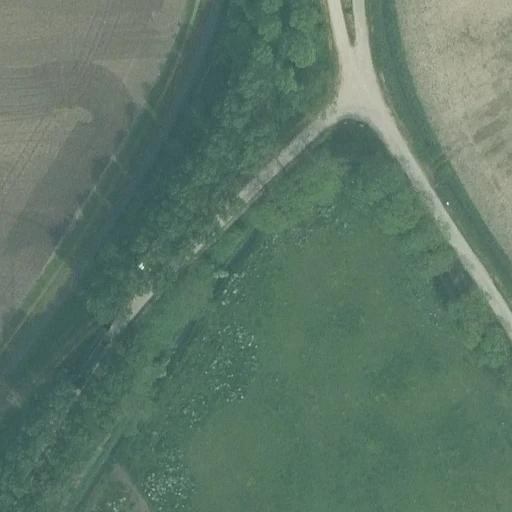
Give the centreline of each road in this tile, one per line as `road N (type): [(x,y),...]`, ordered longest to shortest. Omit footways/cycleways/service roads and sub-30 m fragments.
road 1 (unclassified): [(4,511),(126,312),(357,100)]
road 2 (unclassified): [(511,329),(357,100)]
road 3 (track): [(0,403),(12,403),(112,311),(126,312)]
